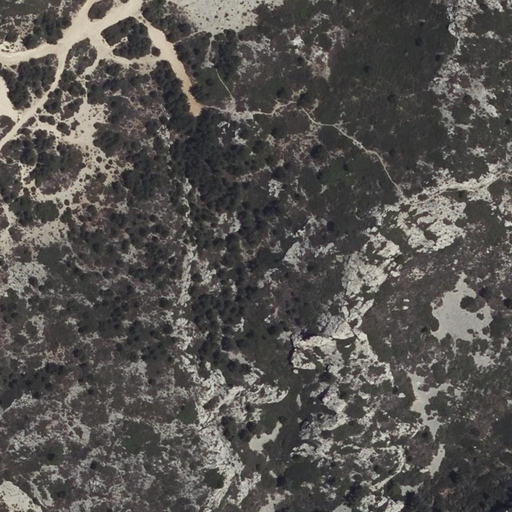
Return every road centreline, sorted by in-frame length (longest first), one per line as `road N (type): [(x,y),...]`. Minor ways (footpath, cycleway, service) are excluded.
road 1 (track): [(92,0),(57,77),(0,145)]
road 2 (track): [(0,58),(23,57),(126,12),(134,0)]
